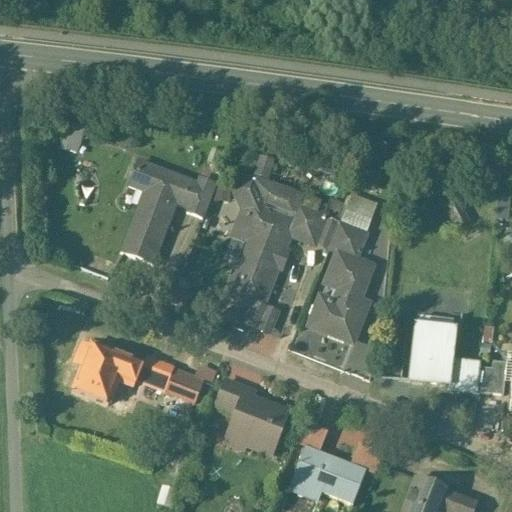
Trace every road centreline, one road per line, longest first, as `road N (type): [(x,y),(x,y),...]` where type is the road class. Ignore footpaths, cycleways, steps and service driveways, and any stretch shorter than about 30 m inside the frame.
road 1 (residential): [(6,269),(511,462)]
road 2 (secondary): [(0,58),(511,123)]
road 3 (unclassified): [(14,511),(6,269)]
road 4 (unclassified): [(6,269),(0,58)]
